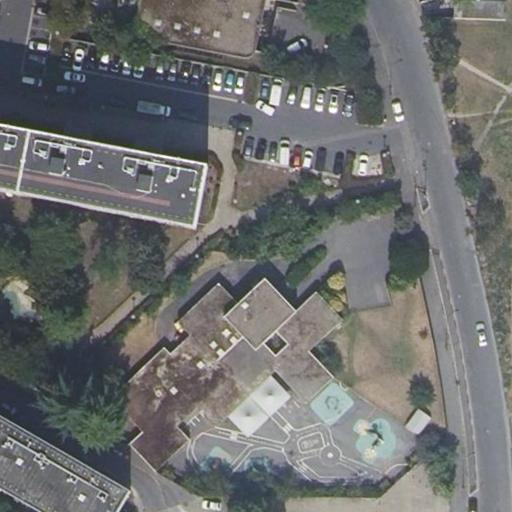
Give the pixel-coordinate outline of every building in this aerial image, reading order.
[(119,0),(118,8),(139,12),(136,27),(138,33),(142,38),(146,40),(213,51),(244,57),(249,57),(252,55),(255,53),(257,50),(260,41),(267,0),(119,0)] [(488,20),(507,21),(507,3),(455,2),(455,19),(488,20)] [(272,33),(295,36),(299,8),(276,4),(272,33)] [(165,153),(159,148),(151,146),(150,155),(138,153),(91,144),(80,142),(81,133),(71,131),(67,133),(66,139),(2,128),(3,121),(0,118),(0,184),(197,222),(208,167),(164,158),(165,153)] [(80,142),(91,144),(93,135),(81,133),(80,142)] [(150,155),(151,146),(140,144),(138,153),(150,155)] [(170,354),(164,348),(111,398),(143,432),(130,443),(156,471),(190,439),(178,426),(199,407),(217,425),(259,385),(276,370),(306,402),(334,376),(310,351),(343,319),(318,294),(297,312),(267,279),(240,304),(221,283),(179,322),(192,336),(170,354)] [(0,481),(54,511),(118,511),(133,486),(0,409),(0,481)]
